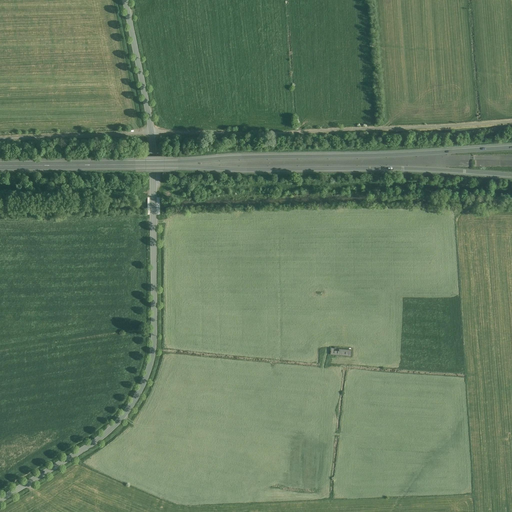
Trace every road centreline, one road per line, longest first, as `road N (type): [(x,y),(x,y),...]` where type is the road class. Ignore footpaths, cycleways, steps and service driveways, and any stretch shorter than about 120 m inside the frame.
road 1 (tertiary): [(125,0),(151,131),(150,372),(112,428),(0,501)]
road 2 (track): [(151,131),(281,134),(511,121)]
road 3 (primary): [(511,147),(177,163)]
road 4 (primary): [(177,163),(511,174)]
road 5 (primary): [(177,163),(0,165)]
